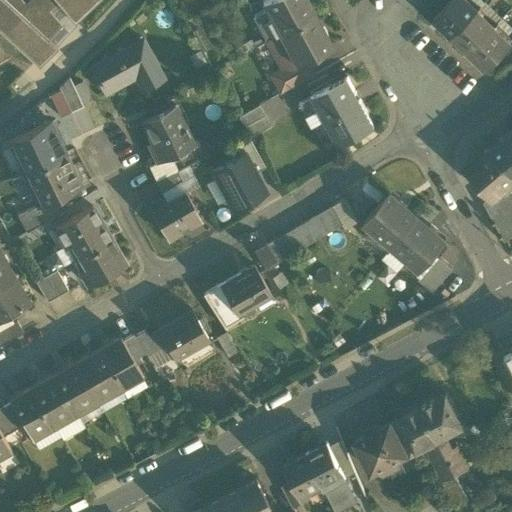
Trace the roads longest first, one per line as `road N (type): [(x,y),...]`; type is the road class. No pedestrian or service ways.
road 1 (tertiary): [(95,511),(508,295)]
road 2 (residential): [(156,280),(424,129)]
road 3 (residential): [(0,367),(156,280)]
road 4 (residential): [(0,114),(126,0)]
road 5 (residential): [(434,148),(508,295)]
road 6 (residential): [(156,280),(95,153)]
